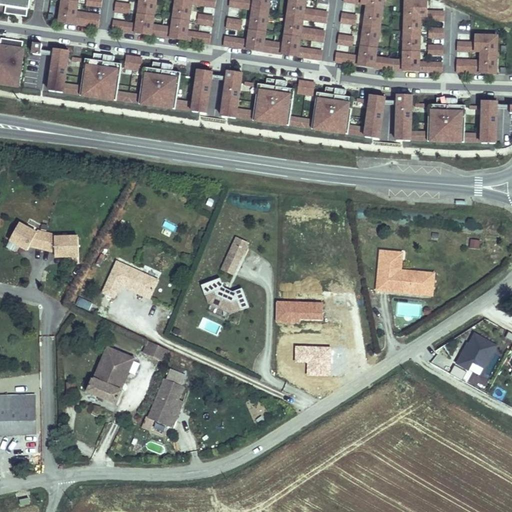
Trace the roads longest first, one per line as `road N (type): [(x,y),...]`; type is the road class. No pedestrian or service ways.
road 1 (residential): [(59,475),(224,465),(511,277)]
road 2 (secondary): [(478,186),(49,132)]
road 3 (residential): [(450,87),(326,70)]
